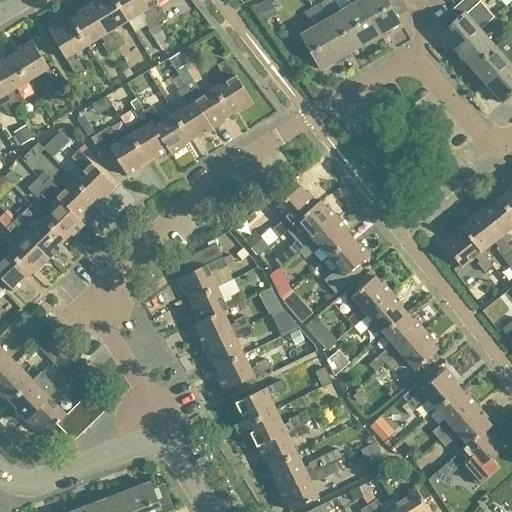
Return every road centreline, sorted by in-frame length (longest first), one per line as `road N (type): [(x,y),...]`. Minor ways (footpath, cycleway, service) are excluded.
road 1 (residential): [(154,447),(146,400),(105,329),(104,287),(234,166),(414,63),(485,140),(501,146)]
road 2 (unclassified): [(154,447),(32,490),(0,475)]
